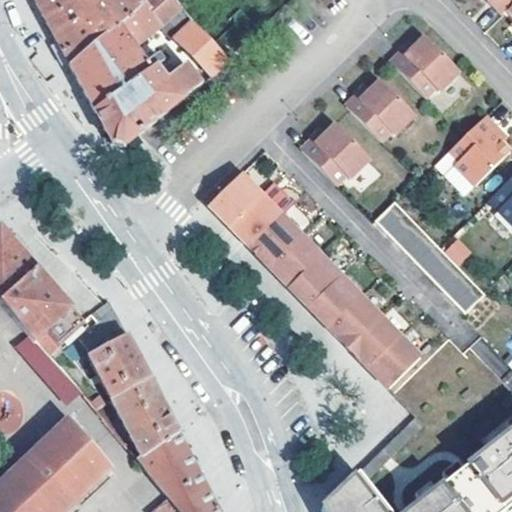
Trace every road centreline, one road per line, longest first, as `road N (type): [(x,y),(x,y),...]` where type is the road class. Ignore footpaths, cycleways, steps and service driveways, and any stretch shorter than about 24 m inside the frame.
road 1 (residential): [(129,244),(377,0)]
road 2 (secondary): [(279,511),(232,387),(129,244)]
road 3 (unknown): [(252,120),(442,317)]
road 4 (secondary): [(129,244),(53,138)]
road 5 (residential): [(424,0),(511,89)]
